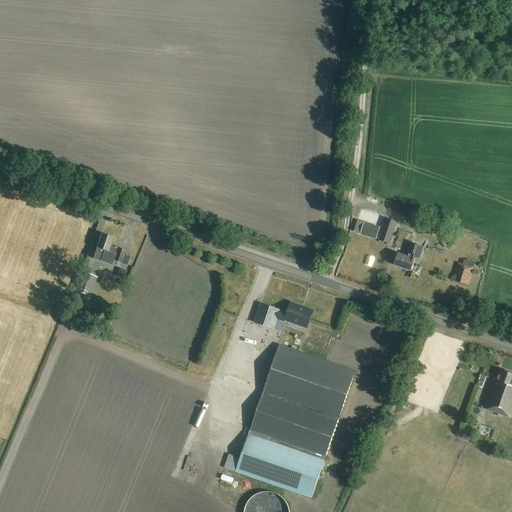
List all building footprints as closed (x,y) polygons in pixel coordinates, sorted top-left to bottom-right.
[(379,241),(390,244),(397,223),(386,219),(379,241)] [(365,223),(361,235),(376,240),(380,228),(365,223)] [(101,234),(92,259),(100,261),(112,266),(113,260),(120,263),(124,251),(117,248),(116,249),(109,247),(112,238),(101,234)] [(398,254),(394,266),(410,272),(414,261),(418,263),(423,248),(411,244),(406,257),(398,254)] [(451,280),(469,285),(475,264),(465,261),(463,264),(458,263),(454,277),(452,276),(451,280)] [(381,267),(379,272),(396,278),(398,273),(381,267)] [(74,291),(90,297),(97,278),(81,272),(74,291)] [(290,303),(286,314),(279,312),(279,311),(261,305),(255,323),(273,329),(276,320),(284,323),(285,321),(307,329),(313,311),(290,303)] [(326,457),(355,371),(280,345),(241,458),(229,454),(224,468),(311,498),(325,460),(268,440),(269,438),(326,457)] [(511,374),(499,370),(495,381),(493,380),(484,408),(511,418),(511,416),(511,374)] [(470,391),(475,396),(484,387),(478,382),(470,391)] [(191,463),(197,465),(201,453),(195,451),(191,463)]
